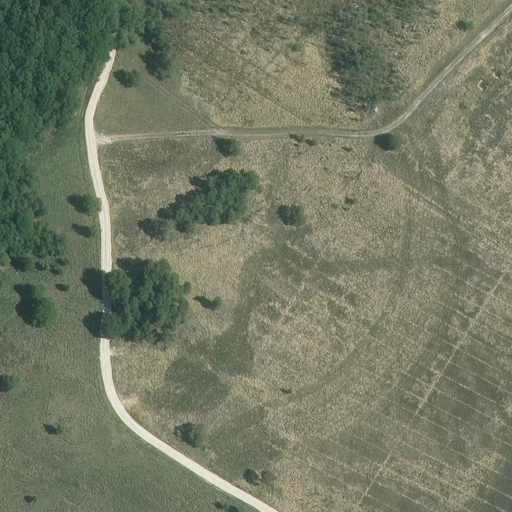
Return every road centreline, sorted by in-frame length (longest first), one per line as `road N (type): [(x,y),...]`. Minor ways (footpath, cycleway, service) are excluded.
road 1 (track): [(267,511),(132,426),(107,386),(103,228),(87,121),(115,34),(115,0)]
road 2 (track): [(88,142),(385,130),(511,8)]
